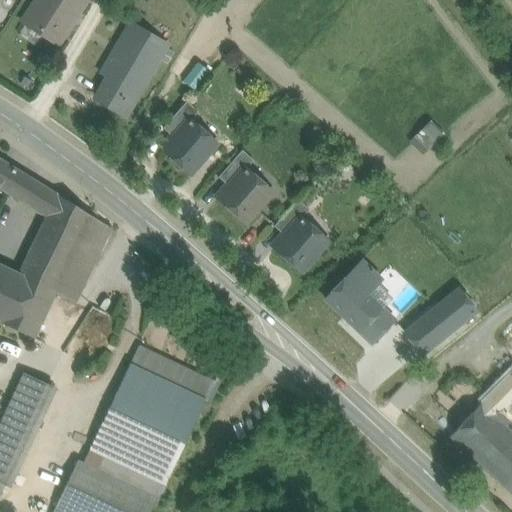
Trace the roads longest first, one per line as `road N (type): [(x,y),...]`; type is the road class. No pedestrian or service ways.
road 1 (secondary): [(0,115),(139,217),(465,511)]
road 2 (track): [(25,131),(102,0)]
